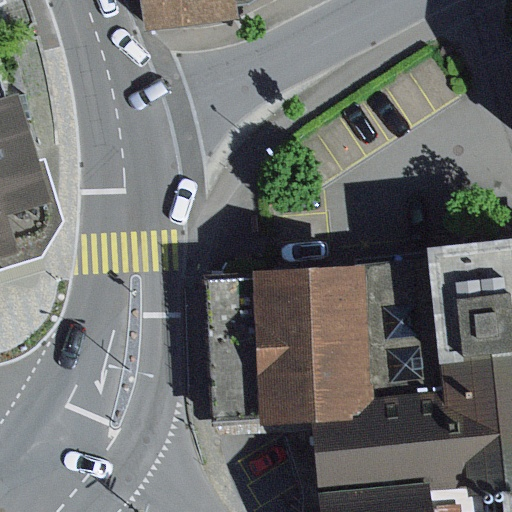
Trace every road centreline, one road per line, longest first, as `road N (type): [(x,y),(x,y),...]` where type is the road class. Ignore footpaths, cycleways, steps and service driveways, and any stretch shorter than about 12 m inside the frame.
road 1 (primary): [(47,471),(91,413),(128,318),(135,254),(124,146)]
road 2 (tertiary): [(405,0),(182,125),(124,146)]
road 3 (primary): [(124,146),(85,0)]
